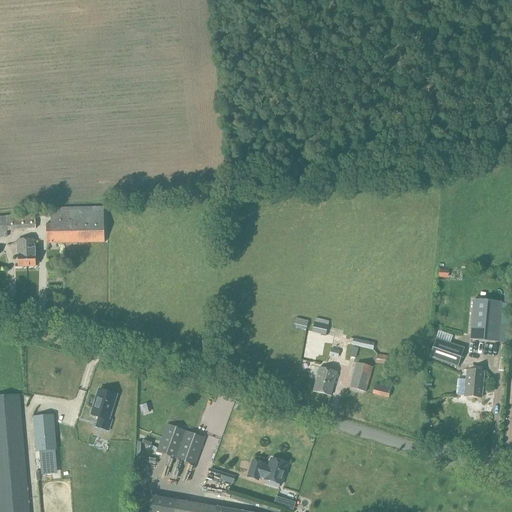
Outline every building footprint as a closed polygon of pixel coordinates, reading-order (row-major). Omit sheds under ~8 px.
[(46,244),(105,242),(105,209),(51,210),(52,224),(46,224),(46,244)] [(0,237),(7,237),(7,231),(36,229),(35,215),(0,217),(0,237)] [(36,249),(35,240),(17,240),(18,267),(27,267),(27,249),(36,249)] [(27,249),(27,267),(36,267),(36,260),(39,260),(39,248),(36,248),(35,240),(36,249),(27,249)] [(496,342),(499,302),(474,300),(470,340),(496,342)] [(305,331),(308,320),(295,317),(293,328),(305,331)] [(329,322),(315,318),(312,332),(326,335),(329,322)] [(374,350),(375,343),(354,339),(353,346),(374,350)] [(457,363),(462,347),(438,339),(433,354),(457,363)] [(396,366),(398,356),(377,353),(376,363),(396,366)] [(365,392),(372,368),(358,363),(350,387),(365,392)] [(331,397),(338,372),(319,367),(313,391),(331,397)] [(481,398),(484,372),(468,371),(465,397),(481,398)] [(390,398),(392,389),(376,385),(374,394),(390,398)] [(109,420),(116,396),(101,391),(97,406),(95,405),(91,415),(99,418),(96,427),(108,431),(111,421),(109,420)] [(12,395),(0,396),(0,511),(29,511),(19,395),(12,395)] [(149,403),(139,406),(142,415),(151,412),(149,403)] [(41,450),(43,476),(58,475),(56,449),(54,414),(34,415),(37,450),(41,450)] [(194,465),(204,439),(168,425),(158,452),(194,465)] [(281,485),(288,464),(271,459),(269,467),(263,465),(263,464),(253,461),(248,478),(258,481),(259,477),(265,479),(265,480),(281,485)] [(222,483),(233,484),(234,477),(223,476),(222,483)] [(251,511),(145,492),(141,511),(251,511)] [(276,498),(274,505),(293,511),(295,504),(276,498)]
